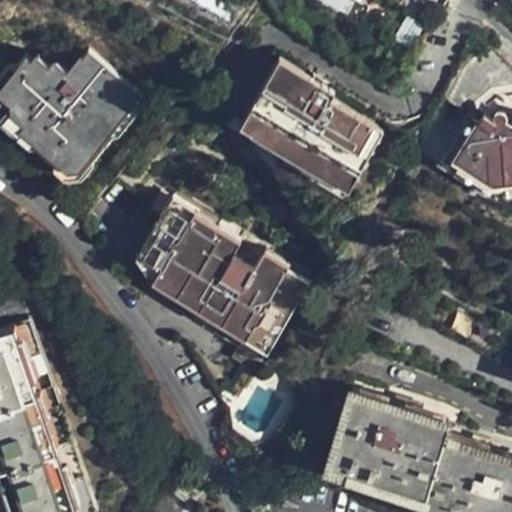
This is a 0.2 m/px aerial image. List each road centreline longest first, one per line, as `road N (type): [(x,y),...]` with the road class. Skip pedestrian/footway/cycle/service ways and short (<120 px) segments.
road 1 (residential): [(234,511),(208,442),(102,281),(0,167)]
road 2 (residential): [(387,321),(511,383)]
